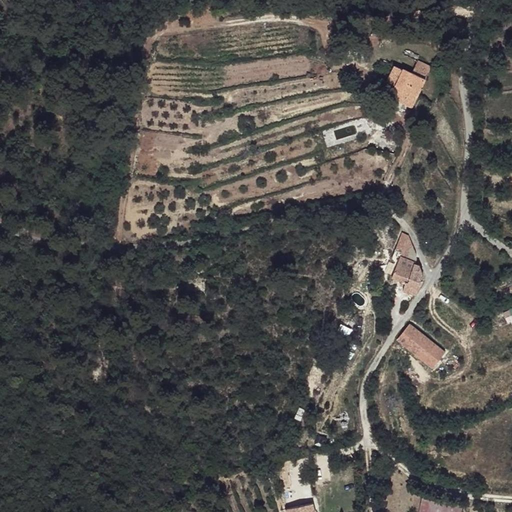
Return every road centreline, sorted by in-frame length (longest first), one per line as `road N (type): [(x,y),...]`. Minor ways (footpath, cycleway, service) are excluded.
road 1 (unclassified): [(511,250),(482,232),(467,208),(471,48),(443,0)]
road 2 (track): [(511,499),(427,484),(368,442)]
